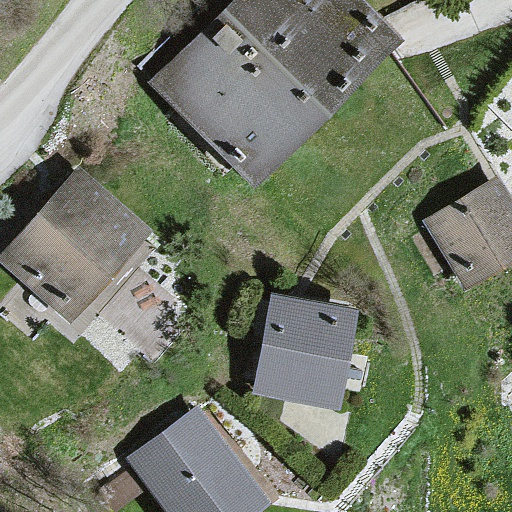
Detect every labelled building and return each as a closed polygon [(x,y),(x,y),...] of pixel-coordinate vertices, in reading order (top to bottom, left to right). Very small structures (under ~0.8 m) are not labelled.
[(430,58),(361,0),(274,0),(188,87),(289,199),(430,58)] [(511,176),(507,165),(427,204),(464,279),(511,255),(511,176)] [(188,256),(107,181),(15,276),(93,348),(188,256)] [(418,322),(300,302),(277,405),(398,431),(418,322)] [(210,396),(130,439),(169,511),(264,511),(271,509),(210,396)]
